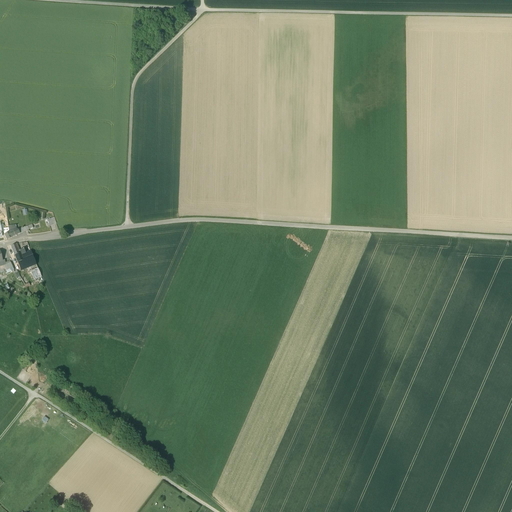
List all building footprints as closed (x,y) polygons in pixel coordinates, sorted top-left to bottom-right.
[(19,229),(9,232),(4,235),(7,240),(21,233),(19,229)] [(27,242),(16,244),(15,244),(16,247),(26,246),(28,252),(25,253),(25,254),(21,255),(23,260),(17,263),(20,270),(36,264),(27,242)] [(16,247),(15,244),(11,246),(15,255),(20,253),(21,255),(25,254),(25,253),(23,249),(19,251),(18,252),(16,247)] [(15,255),(15,256),(17,263),(23,260),(21,255),(20,253),(15,255)] [(37,266),(30,269),(34,280),(41,277),(37,266)]
